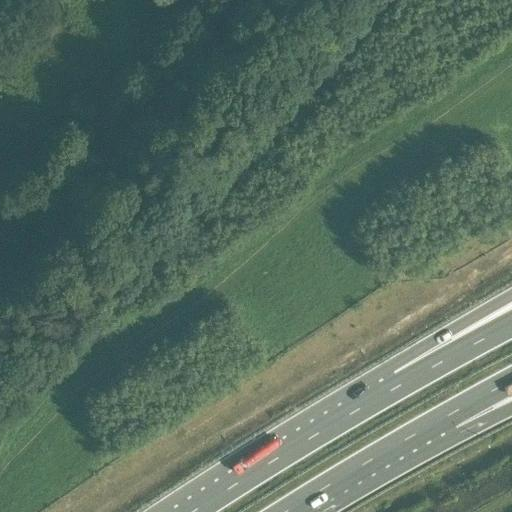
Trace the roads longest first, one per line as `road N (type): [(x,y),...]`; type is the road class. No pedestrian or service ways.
road 1 (trunk): [(495,332),(188,511)]
road 2 (trunk): [(290,511),(502,386)]
